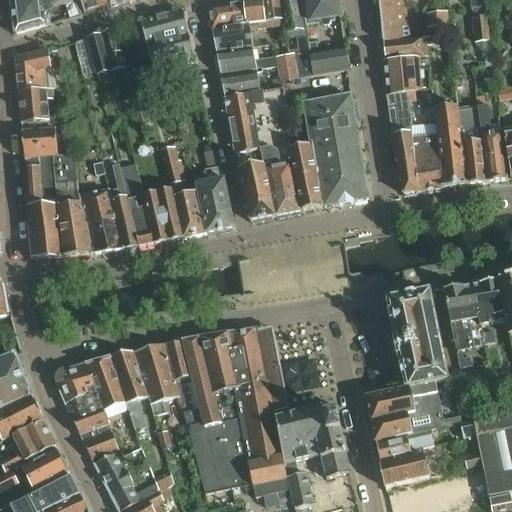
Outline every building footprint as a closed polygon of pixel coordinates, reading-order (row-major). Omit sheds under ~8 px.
[(24,0),(12,3),(16,36),(47,28),(44,12),(52,10),(65,6),(70,20),(84,15),(79,0),(24,0)] [(79,0),(84,15),(85,17),(104,11),(100,0),(79,0)] [(100,0),(104,11),(123,6),(121,0),(100,0)] [(267,24),(250,26),(251,33),(285,28),(284,19),(279,0),(275,0),(264,2),(267,24)] [(279,0),(284,19),(285,28),(286,34),(290,58),(295,57),(311,55),(310,46),(308,40),(297,40),(296,33),(305,32),(298,0),(279,0)] [(300,0),(306,24),(339,19),(340,19),(337,0),(300,0)] [(378,0),(383,44),(384,44),(411,41),(405,0),(378,0)] [(469,0),(471,11),(472,20),(475,44),(491,43),(488,18),(487,9),(486,9),(485,0),(469,0)] [(264,2),(209,9),(212,32),(213,32),(250,26),(267,24),(264,2)] [(183,12),(140,24),(141,25),(153,65),(159,64),(191,55),(194,54),(183,12)] [(447,13),(426,15),(427,30),(450,28),(447,13)] [(250,26),(213,32),(217,56),(254,51),(255,51),(255,50),(251,33),(250,26)] [(115,32),(103,36),(112,73),(127,69),(123,54),(121,55),(115,32)] [(103,36),(88,40),(88,41),(98,78),(112,73),(103,36)] [(411,41),(384,44),(386,63),(419,61),(429,60),(427,40),(411,41)] [(317,44),(310,46),(311,55),(318,54),(317,44)] [(311,55),(295,57),(299,81),(349,73),(348,69),(346,63),(345,59),(346,53),(345,49),(344,49),(318,54),(311,55)] [(254,51),(217,56),(221,76),(257,71),(262,70),(262,71),(278,69),(279,69),(278,60),(277,59),(256,62),(254,51)] [(49,52),(16,60),(19,93),(49,91),(48,76),(48,72),(52,72),(49,53),(49,52)] [(191,55),(159,64),(162,75),(196,67),(197,67),(194,54),(191,55)] [(290,58),(278,60),(279,69),(278,69),(280,82),(281,84),(298,81),(299,81),(295,57),(290,58)] [(386,63),(383,63),(386,98),(387,98),(388,109),(409,106),(408,95),(422,93),(419,61),(386,63)] [(258,74),(222,80),(226,101),(251,97),(262,95),(258,74)] [(511,89),(511,90),(498,92),(500,104),(511,102),(511,89)] [(262,95),(251,97),(277,220),(303,215),(302,215),(290,151),(292,151),(282,110),(293,108),(289,90),(278,92),(262,95)] [(49,91),(19,93),(22,126),(23,126),(50,123),(50,120),(48,102),(55,102),(54,91),(49,91)] [(226,101),(236,158),(239,173),(251,226),(277,220),(251,97),(226,101)] [(351,98),(303,107),(310,146),(312,146),(312,148),(323,210),(369,202),(366,180),(352,98),(351,98)] [(152,100),(137,104),(142,126),(159,121),(152,100)] [(409,106),(388,109),(392,137),(391,137),(395,162),(399,165),(404,197),(420,194),(420,195),(424,194),(442,191),(445,191),(438,137),(437,137),(417,139),(413,139),(412,134),(409,106)] [(434,111),(437,137),(438,137),(445,191),(468,188),(468,187),(459,111),(459,108),(455,109),(434,111)] [(488,108),(479,109),(489,185),(508,182),(501,134),(492,135),(490,121),(488,108)] [(476,109),(459,111),(468,187),(489,185),(479,109),(477,109),(476,109)] [(50,123),(23,126),(23,134),(23,135),(26,161),(40,160),(51,159),(59,158),(57,132),(56,132),(55,120),(50,120),(50,123)] [(292,151),(290,151),(302,215),(323,211),(323,210),(312,148),(292,151)] [(174,149),(161,152),(170,192),(172,192),(183,241),(206,237),(197,194),(186,197),(186,196),(181,197),(178,184),(186,182),(181,162),(178,163),(174,149)] [(216,153),(205,155),(208,168),(220,166),(216,153)] [(59,158),(51,159),(65,260),(92,257),(81,197),(80,197),(76,157),(59,158)] [(51,159),(40,160),(48,260),(65,260),(51,159)] [(40,160),(26,161),(26,170),(32,260),(48,260),(40,160)] [(103,164),(94,166),(97,178),(106,177),(103,164)] [(118,191),(111,193),(125,253),(132,252),(140,250),(131,213),(128,199),(127,197),(123,179),(121,171),(120,167),(113,168),(118,191)] [(136,167),(121,171),(123,179),(127,197),(128,199),(131,213),(140,250),(154,247),(142,198),(144,198),(136,167)] [(207,178),(195,179),(196,186),(195,186),(197,194),(206,237),(235,231),(227,192),(224,180),(221,169),(205,172),(207,178)] [(111,192),(81,197),(92,257),(92,258),(125,253),(111,193),(111,192)] [(144,198),(142,198),(154,247),(183,241),(172,192),(170,192),(144,198)] [(511,280),(497,283),(505,324),(508,340),(511,339),(511,280)] [(497,283),(471,288),(480,336),(483,335),(484,343),(484,347),(495,345),(492,326),(505,324),(497,283)] [(471,288),(444,293),(451,327),(456,355),(457,354),(461,353),(482,349),(481,344),(484,343),(483,335),(480,336),(471,288)] [(431,294),(391,302),(398,336),(397,336),(401,358),(402,358),(409,390),(410,390),(413,401),(426,398),(439,396),(439,395),(437,387),(449,385),(431,294)] [(273,330),(257,332),(273,412),(290,408),(273,330)] [(231,337),(182,345),(201,411),(185,415),(189,434),(190,434),(204,498),(251,487),(254,500),(262,498),(265,510),(279,507),(292,504),(287,482),(289,482),(276,421),(274,415),(273,412),(257,332),(230,335),(231,337)] [(182,345),(168,348),(181,399),(185,415),(201,411),(182,345)] [(166,348),(136,356),(148,401),(149,401),(151,408),(152,408),(155,420),(167,416),(164,404),(181,399),(168,348),(166,348)] [(461,353),(457,354),(461,371),(473,368),(471,359),(464,361),(463,354),(462,355),(461,353)] [(127,356),(112,360),(127,406),(126,406),(136,433),(148,429),(139,403),(148,401),(136,356),(135,354),(127,356)] [(16,357),(0,363),(0,410),(32,399),(32,398),(16,358),(16,357)] [(112,360),(86,367),(86,368),(86,367),(105,414),(125,406),(126,406),(127,406),(112,360)] [(58,380),(57,383),(57,388),(66,408),(81,438),(83,444),(83,445),(112,433),(105,414),(86,367),(86,368),(65,373),(62,375),(60,377),(58,380)] [(405,391),(366,400),(375,446),(376,445),(408,438),(408,437),(431,432),(462,425),(460,418),(444,422),(439,396),(426,398),(413,401),(410,390),(409,390),(405,391)] [(0,410),(0,436),(3,444),(13,438),(43,422),(44,421),(32,398),(32,399),(0,410)] [(323,409),(276,421),(289,482),(296,511),(314,506),(307,474),(300,476),(297,463),(323,457),(328,480),(350,475),(351,475),(347,454),(346,454),(336,409),(323,412),(323,409)] [(511,413),(473,422),(480,455),(483,468),(483,472),(484,471),(490,500),(511,495),(511,413)] [(20,452),(0,462),(0,463),(6,475),(12,473),(57,449),(43,422),(13,438),(20,452)] [(473,423),(461,426),(464,442),(476,439),(473,423)] [(408,438),(376,445),(381,467),(408,460),(413,459),(411,453),(435,448),(431,432),(408,437),(408,438)] [(112,433),(83,445),(92,463),(94,463),(120,453),(112,433)] [(168,433),(159,436),(163,451),(172,448),(168,433)] [(413,461),(381,468),(385,491),(431,480),(426,458),(424,451),(412,454),(413,461)] [(58,452),(23,470),(34,492),(69,474),(58,452)] [(118,455),(94,467),(118,511),(126,511),(141,504),(169,490),(175,488),(171,474),(154,482),(156,486),(137,495),(118,455)] [(480,455),(465,458),(468,471),(483,468),(480,455)] [(6,475),(0,478),(0,496),(19,487),(12,473),(6,475)] [(28,495),(10,505),(12,508),(13,511),(49,511),(81,497),(71,478),(30,499),(28,495)] [(141,504),(126,511),(162,511),(159,506),(165,503),(174,500),(169,490),(141,504)] [(88,511),(81,497),(49,511),(88,511)] [(511,511),(511,501),(511,498),(490,502),(492,511),(511,511)]
